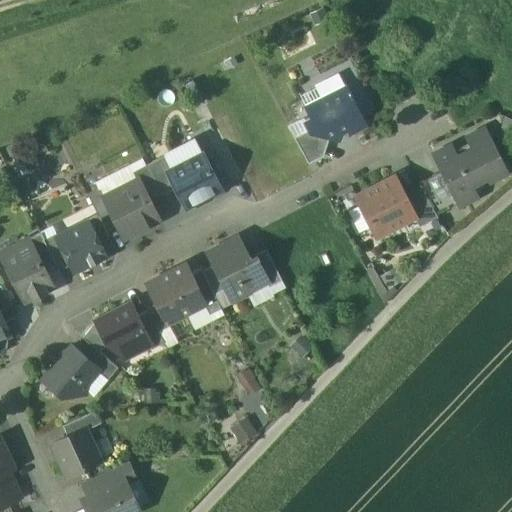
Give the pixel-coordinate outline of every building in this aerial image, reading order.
[(344,86),(305,106),(312,118),(305,122),(309,129),(309,130),(329,136),(338,139),(341,132),(349,128),(351,132),(365,125),(357,111),(360,103),(352,100),(344,86)] [(309,129),(294,137),(308,164),(323,156),(329,136),(309,130),(309,129)] [(469,143),(453,151),(450,147),(433,156),(457,203),(459,206),(476,197),(471,187),(487,178),(489,181),(506,172),(484,129),(467,138),(469,143)] [(195,140),(164,156),(171,170),(202,154),(195,140)] [(171,170),(167,172),(175,188),(185,208),(221,190),(202,154),(171,170)] [(164,156),(147,164),(162,194),(175,188),(167,172),(171,170),(164,156)] [(147,164),(132,172),(136,179),(138,178),(149,201),(162,194),(147,164)] [(457,203),(441,171),(436,174),(452,206),(457,203)] [(436,174),(417,184),(421,190),(436,215),(452,206),(436,174)] [(394,176),(355,195),(376,237),(414,218),(415,217),(405,198),(394,176)] [(149,201),(138,178),(136,179),(103,195),(102,196),(110,213),(124,239),(159,221),(149,201)] [(100,189),(87,195),(98,215),(100,218),(110,213),(102,196),(103,195),(100,189)] [(421,190),(405,198),(415,217),(414,218),(419,227),(437,217),(436,215),(421,190)] [(98,215),(87,221),(98,243),(110,237),(100,218),(98,215)] [(87,221),(68,230),(70,235),(59,241),(58,241),(70,265),(74,272),(105,256),(98,243),(87,221)] [(43,240),(40,233),(19,243),(21,248),(31,243),(44,270),(56,264),(43,240)] [(56,233),(43,240),(56,264),(59,271),(70,265),(58,241),(59,241),(56,233)] [(21,248),(1,258),(23,302),(32,298),(33,300),(46,293),(45,291),(53,287),(44,270),(31,243),(21,248)] [(230,249),(227,243),(207,253),(213,265),(225,289),(231,300),(233,299),(234,302),(248,295),(246,292),(266,282),(268,281),(255,256),(248,259),(240,243),(230,249)] [(281,280),(266,250),(255,256),(268,281),(266,282),(269,287),(281,280)] [(185,264),(147,284),(157,303),(167,323),(168,323),(204,304),(205,304),(195,284),(185,264)] [(213,265),(202,271),(206,278),(205,278),(214,295),(225,289),(213,265)] [(205,278),(195,284),(205,304),(204,304),(209,315),(221,309),(214,295),(205,278)] [(0,285),(0,314),(4,323),(15,318),(0,285)] [(167,323),(157,303),(146,309),(147,311),(158,332),(169,326),(170,326),(168,323),(167,323)] [(130,305),(96,322),(106,341),(108,343),(124,357),(149,344),(150,344),(136,317),(130,305)] [(147,311),(136,317),(150,344),(149,344),(151,350),(164,343),(158,332),(147,311)] [(0,351),(2,350),(0,344),(0,339),(9,335),(4,323),(0,314),(0,351)] [(96,322),(83,337),(95,349),(100,352),(108,343),(106,341),(96,322)] [(169,326),(158,332),(164,343),(166,349),(178,343),(170,326),(169,326)] [(86,359),(71,346),(43,380),(51,387),(52,396),(85,393),(84,385),(96,370),(97,369),(86,359)] [(95,349),(86,359),(97,369),(96,370),(107,380),(117,368),(100,352),(95,349)] [(95,410),(62,425),(67,436),(85,428),(86,430),(101,423),(95,410)] [(240,438),(255,429),(247,417),(233,426),(240,438)] [(67,436),(51,443),(66,476),(100,460),(86,430),(85,428),(67,436)] [(0,441),(0,490),(13,484),(1,458),(7,456),(0,441)] [(127,461),(89,479),(95,494),(124,480),(125,482),(134,478),(127,461)] [(95,494),(82,500),(87,511),(132,511),(138,509),(125,482),(124,480),(95,494)] [(13,484),(0,490),(0,506),(19,498),(13,484)]
